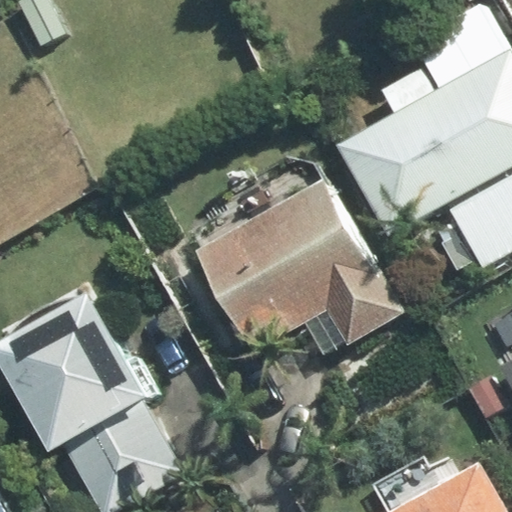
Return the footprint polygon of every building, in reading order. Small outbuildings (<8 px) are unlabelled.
[(511,57),(350,147),(397,233),(460,199),(465,208),(462,209),(492,265),(511,253),(511,57)] [(335,182),(210,252),(263,348),(337,306),(357,341),(408,312),(335,182)] [(103,296),(9,349),(66,452),(72,448),(111,511),(122,511),(192,474),(152,403),(160,399),(103,296)] [(471,409),(445,422),(457,448),(484,433),(471,409)] [(408,511),(511,511),(511,509),(489,467),(408,511)] [(9,511),(0,495),(0,511),(9,511)]
